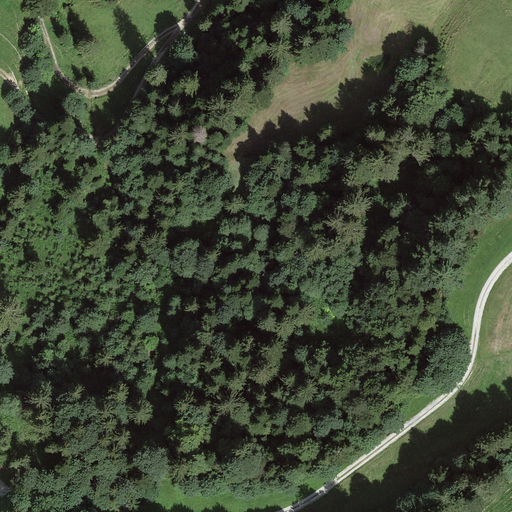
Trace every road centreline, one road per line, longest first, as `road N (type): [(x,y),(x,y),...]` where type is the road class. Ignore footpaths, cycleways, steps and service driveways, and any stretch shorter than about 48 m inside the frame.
road 1 (track): [(511,258),(482,299),(462,380),(292,511)]
road 2 (track): [(0,71),(37,118),(104,137),(180,24)]
road 3 (track): [(33,0),(58,71),(86,92),(117,83),(202,0)]
